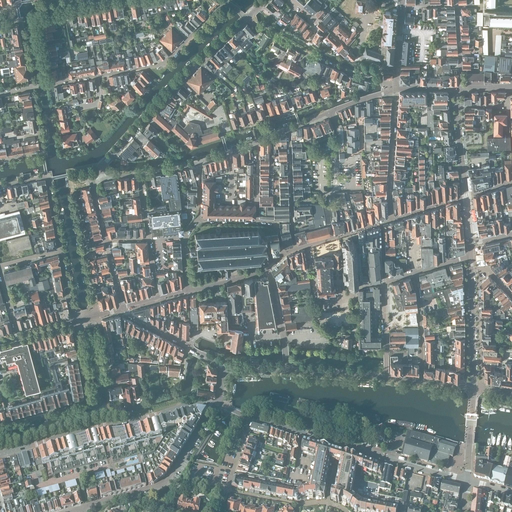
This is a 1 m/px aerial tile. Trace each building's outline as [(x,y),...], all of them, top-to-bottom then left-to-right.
[(157,6),(155,0),(150,0),(152,7),(155,7),(156,13),(158,13),(157,6)] [(219,0),(213,0),(213,1),(212,1),(210,3),(209,4),(211,6),(208,9),(210,11),(220,1),(219,0)] [(280,7),(284,2),(281,0),(272,0),(270,3),(278,9),(277,10),(281,14),(283,12),(281,10),(282,9),(280,7)] [(322,2),(319,0),(316,0),(316,1),(315,0),(309,0),(304,6),(313,14),(319,8),(322,4),(321,4),(322,2)] [(324,8),(329,0),(326,0),(320,9),(321,9),(320,9),(316,15),(320,19),(326,12),(323,9),(324,8)] [(356,0),(356,10),(365,11),(366,0),(356,0)] [(394,45),(395,45),(396,38),(395,38),(396,33),(397,34),(397,24),(396,24),(396,18),(397,18),(398,12),(396,12),(396,10),(397,10),(398,0),(386,0),(386,12),(384,12),(384,20),(379,19),(378,25),(384,25),(383,31),(385,31),(384,35),(382,35),(382,44),(380,44),(380,42),(376,42),(375,45),(374,45),(372,49),(366,47),(364,54),(382,60),(384,61),(383,64),(384,64),(393,64),(394,64),(395,46),(394,46),(394,45)] [(145,14),(144,12),(143,9),(143,8),(139,9),(138,2),(130,3),(132,17),(137,16),(138,20),(141,19),(141,21),(147,20),(146,16),(145,14)] [(279,17),(281,14),(277,10),(269,3),(265,7),(271,13),(272,12),(278,18),(279,17)] [(116,19),(119,19),(119,17),(124,16),(122,5),(112,6),(114,18),(115,18),(116,19)] [(198,12),(195,14),(202,20),(206,16),(201,11),(203,9),(201,5),(195,9),(198,12)] [(113,21),(113,19),(111,7),(101,9),(102,18),(108,17),(110,30),(116,29),(115,21),(113,21)] [(286,25),(291,17),(286,13),(290,8),(289,7),(279,20),(286,25)] [(95,10),(89,11),(92,25),(103,22),(100,9),(98,10),(97,9),(96,9),(95,10)] [(189,18),(190,19),(188,21),(195,28),(202,20),(195,14),(192,11),(189,12),(192,15),(189,18)] [(174,23),(167,12),(163,15),(170,26),(174,23)] [(511,25),(511,13),(477,12),(477,25),(511,25)] [(76,22),(74,13),(68,15),(70,23),(73,22),(74,27),(77,27),(76,22)] [(327,25),(334,17),(330,14),(329,13),(323,21),(327,25)] [(414,24),(415,16),(410,16),(410,13),(406,13),(406,16),(405,16),(405,18),(405,19),(405,20),(405,21),(405,23),(405,24),(406,24),(407,24),(414,24)] [(301,18),(300,18),(296,14),(290,22),(292,24),(290,27),(293,29),(294,28),(301,18)] [(50,25),(54,24),(53,18),(51,18),(50,17),(49,17),(49,18),(43,19),(43,20),(42,21),(43,22),(43,23),(44,26),(50,25)] [(332,29),(338,21),(334,18),(334,17),(327,25),(328,25),(331,29),(332,29)] [(304,21),(301,18),(294,28),(293,29),(294,30),(297,26),(299,28),(304,21)] [(184,25),(190,32),(194,28),(187,21),(184,25)] [(187,35),(190,32),(184,25),(182,24),(180,22),(178,22),(176,24),(177,25),(187,35)] [(303,33),(304,32),(309,25),(305,22),(300,29),(302,31),(299,34),(301,35),(303,33)] [(316,26),(319,29),(322,32),(323,31),(325,29),(318,22),(316,26)] [(6,31),(3,31),(4,37),(10,36),(9,34),(11,34),(11,33),(19,32),(18,24),(10,26),(11,31),(7,32),(6,31)] [(244,40),(239,44),(244,49),(244,50),(252,43),(249,39),(255,33),(247,24),(242,29),(246,32),(244,34),(247,37),(244,40)] [(311,26),(309,24),(309,25),(304,32),(302,35),(308,38),(313,32),(309,29),(310,28),(311,26)] [(333,30),(338,34),(343,28),(339,24),(333,30)] [(171,52),(184,39),(183,39),(171,28),(165,34),(159,40),(171,52)] [(347,31),(343,28),(338,34),(342,38),(347,31)] [(242,29),(233,37),(237,41),(241,37),(244,40),(247,37),(244,34),(246,32),(242,29)] [(312,40),(314,41),(315,41),(315,42),(316,43),(317,43),(318,43),(323,35),(325,33),(323,31),(322,32),(319,29),(318,31),(317,32),(316,34),(313,39),(312,40)] [(349,45),(356,38),(354,37),(359,32),(356,29),(355,29),(351,34),(345,41),(349,45)] [(53,39),(52,31),(44,32),(46,41),(53,39)] [(351,34),(347,31),(342,38),(345,41),(351,34)] [(271,37),(264,33),(261,38),(262,39),(260,43),(266,46),(271,37)] [(327,35),(326,35),(324,37),(325,38),(324,39),(329,43),(334,36),(330,33),(327,35)] [(329,43),(332,46),(338,40),(334,36),(329,43)] [(233,37),(228,41),(234,48),(235,47),(238,51),(240,48),(242,51),(244,49),(239,44),(237,41),(233,37)] [(48,51),(57,50),(56,47),(61,46),(60,43),(62,43),(62,38),(54,39),(55,43),(47,45),(48,48),(47,49),(47,50),(48,50),(48,51)] [(275,39),(271,47),(275,50),(274,51),(278,53),(279,52),(281,53),(278,58),(281,60),(283,56),(284,56),(285,55),(286,52),(283,50),(285,45),(275,39)] [(336,49),(337,50),(342,44),(338,40),(332,46),(335,49),(336,49)] [(404,40),(403,40),(403,43),(403,45),(403,48),(412,49),(413,41),(405,40),(404,40)] [(473,43),(470,43),(470,40),(461,40),(462,40),(462,43),(462,48),(472,48),(473,48),(473,43)] [(225,44),(218,51),(224,58),(227,61),(231,57),(235,62),(239,58),(241,56),(237,52),(235,53),(231,49),(225,44)] [(344,57),(346,55),(350,51),(342,44),(337,50),(344,57)] [(155,52),(157,55),(161,60),(165,57),(168,55),(162,47),(155,52)] [(285,55),(284,56),(287,58),(288,55),(289,56),(291,58),(290,60),(295,62),(296,60),(296,61),(297,60),(300,53),(294,50),(289,47),(286,52),(285,55)] [(144,54),(147,63),(153,61),(153,62),(157,60),(158,61),(161,60),(157,55),(156,56),(153,50),(146,53),(144,48),(141,50),(143,55),(144,54)] [(412,56),(412,49),(403,48),(403,51),(402,51),(402,53),(402,55),(412,56)] [(57,50),(48,52),(48,53),(48,54),(49,55),(50,60),(56,59),(59,58),(70,56),(70,52),(69,51),(68,50),(67,50),(65,51),(65,52),(57,53),(57,50)] [(217,51),(213,55),(220,62),(222,60),(225,64),(223,66),(225,68),(226,67),(227,66),(227,65),(229,63),(227,61),(224,58),(218,52),(217,51)] [(356,57),(350,51),(346,55),(348,57),(347,59),(349,61),(351,59),(352,61),(356,57)] [(78,61),(88,59),(87,52),(76,54),(78,61)] [(121,58),(120,54),(118,54),(119,59),(120,68),(126,67),(125,59),(123,60),(123,58),(121,58)] [(411,64),(412,56),(402,55),(402,58),(402,60),(402,63),(411,64)] [(511,56),(500,56),(485,55),(484,67),(483,70),(491,71),(498,72),(509,72),(511,61),(511,56)] [(212,56),(208,60),(214,67),(216,69),(217,70),(220,73),(223,70),(226,72),(232,66),(229,63),(227,65),(227,66),(226,67),(225,68),(223,66),(222,65),(212,56)] [(316,70),(319,62),(309,57),(305,65),(302,70),(313,76),(316,70)] [(14,66),(25,65),(24,58),(15,60),(13,60),(14,63),(10,64),(10,67),(14,66)] [(50,67),(53,66),(58,66),(57,62),(59,61),(59,58),(56,59),(56,60),(49,61),(50,67)] [(90,63),(90,64),(91,73),(97,72),(96,65),(94,65),(93,58),(89,59),(90,63)] [(86,75),(91,73),(90,64),(90,63),(86,64),(85,60),(83,61),(84,64),(84,67),(86,75)] [(208,60),(203,64),(209,70),(210,70),(213,74),(217,70),(216,69),(214,67),(208,60)] [(297,76),(301,68),(291,62),(291,61),(288,60),(286,64),(285,63),(281,61),(279,64),(277,67),(286,72),(287,71),(297,76)] [(325,64),(319,62),(316,70),(313,76),(315,77),(314,80),(315,81),(315,83),(317,82),(316,80),(317,81),(321,73),(325,64)] [(330,84),(329,79),(330,75),(333,68),(332,68),(332,67),(325,64),(321,73),(325,75),(325,77),(326,78),(325,83),(330,84)] [(393,69),(393,64),(384,64),(384,69),(384,74),(393,73),(393,69)] [(28,81),(25,65),(14,66),(14,68),(16,83),(28,81)] [(436,74),(437,74),(442,74),(442,85),(448,85),(448,80),(449,80),(450,71),(450,69),(449,69),(449,65),(436,65),(436,70),(436,74)] [(51,70),(53,81),(63,79),(68,78),(67,75),(67,73),(65,73),(65,76),(62,76),(61,72),(60,72),(59,69),(58,69),(58,66),(53,66),(53,70),(51,70)] [(199,94),(214,79),(210,75),(205,70),(201,66),(186,81),(199,94)] [(2,77),(10,76),(9,68),(1,69),(2,77)] [(333,68),(330,75),(329,79),(335,81),(339,70),(333,68)] [(485,83),(491,83),(491,71),(483,70),(482,70),(483,72),(480,72),(480,73),(467,73),(467,84),(485,83)] [(151,79),(143,71),(137,72),(139,74),(141,76),(147,82),(151,79)] [(339,85),(341,85),(342,85),(342,90),(344,91),(345,85),(346,82),(348,75),(345,74),(345,73),(340,71),(335,82),(335,83),(339,85)] [(511,73),(509,72),(498,72),(498,75),(501,75),(500,82),(510,82),(511,75),(511,73)] [(123,74),(125,83),(130,82),(130,79),(132,78),(131,74),(130,73),(123,74)] [(125,83),(123,74),(117,75),(119,84),(121,83),(125,90),(128,90),(125,83)] [(114,85),(119,84),(117,75),(110,77),(110,80),(111,85),(114,85)] [(346,82),(345,85),(346,85),(346,86),(350,87),(349,89),(353,90),(354,87),(353,86),(353,85),(351,84),(351,83),(352,78),(348,75),(346,82)] [(400,75),(400,84),(410,84),(410,75),(401,75),(400,75)] [(143,86),(147,82),(141,76),(139,78),(137,80),(143,86)] [(145,90),(136,80),(135,78),(134,79),(130,82),(132,85),(140,94),(145,90)] [(358,86),(358,89),(364,91),(365,89),(367,89),(369,81),(364,80),(364,81),(360,80),(358,86)] [(79,83),(78,83),(79,91),(84,90),(84,97),(87,97),(87,94),(87,91),(87,90),(86,90),(84,82),(82,82),(81,82),(80,82),(79,83)] [(70,84),(70,87),(71,93),(76,92),(78,99),(80,98),(79,91),(78,83),(76,83),(73,84),(72,83),(71,84),(70,84)] [(330,94),(328,89),(330,89),(330,84),(325,83),(326,86),(323,87),(324,89),(320,90),(322,97),(330,94)] [(179,96),(180,95),(184,99),(190,92),(182,85),(174,94),(177,95),(179,96)] [(63,99),(63,98),(66,97),(65,91),(62,92),(61,86),(54,87),(56,100),(63,99)] [(309,92),(308,90),(305,91),(306,94),(303,96),(305,103),(306,102),(307,103),(308,102),(311,101),(310,100),(311,99),(309,92)] [(315,90),(309,92),(311,99),(312,101),(313,101),(314,100),(315,100),(318,99),(315,90)] [(134,97),(129,91),(122,99),(127,104),(134,97)] [(19,100),(31,98),(30,92),(18,94),(19,100)] [(298,95),(291,98),(293,103),(296,102),(297,106),(298,105),(299,106),(300,105),(301,104),(303,103),(300,95),(301,94),(300,92),(297,93),(298,95)] [(427,107),(427,103),(427,97),(427,92),(426,92),(421,92),(399,93),(398,101),(398,105),(408,106),(427,107)] [(427,103),(427,107),(426,110),(433,110),(440,109),(444,109),(449,109),(449,108),(449,104),(448,104),(448,103),(448,98),(448,97),(447,95),(448,95),(447,92),(429,92),(427,92),(427,97),(427,103)] [(504,98),(505,92),(491,92),(491,96),(491,101),(497,101),(497,98),(504,98)] [(184,100),(179,96),(177,95),(174,94),(166,103),(173,107),(177,102),(179,100),(182,102),(184,100)] [(258,102),(263,100),(264,100),(262,95),(254,98),(256,103),(258,102)] [(287,95),(277,98),(279,102),(280,102),(283,111),(286,110),(288,110),(288,109),(289,108),(288,106),(291,105),(287,95)] [(108,104),(110,106),(114,111),(120,106),(120,105),(123,102),(117,97),(108,103),(109,104),(108,104)] [(275,99),(271,101),(274,108),(274,107),(276,113),(279,112),(280,112),(281,112),(281,111),(282,111),(279,103),(277,104),(275,99)] [(210,109),(211,110),(217,104),(213,100),(207,106),(208,107),(210,109)] [(260,108),(256,110),(259,119),(266,117),(263,108),(266,107),(264,102),(263,100),(258,102),(259,104),(258,104),(260,108)] [(347,158),(347,156),(352,156),(353,156),(353,154),(358,154),(358,152),(361,152),(361,153),(361,150),(372,150),(388,150),(388,143),(380,143),(380,138),(380,133),(380,127),(380,121),(380,114),(379,114),(378,114),(375,115),(372,115),(372,100),(366,102),(366,107),(360,107),(360,103),(354,105),(355,116),(354,116),(356,122),(347,124),(345,124),(341,125),(343,133),(343,147),(339,147),(339,159),(344,159),(344,157),(347,157),(347,158)] [(269,115),(272,114),(273,114),(274,114),(274,113),(275,113),(274,108),(271,101),(265,103),(269,115)] [(181,120),(188,107),(202,114),(201,116),(210,121),(212,118),(206,114),(207,112),(187,102),(177,118),(181,120)] [(175,108),(173,107),(166,103),(165,103),(162,107),(159,111),(167,116),(170,112),(171,110),(173,111),(175,109),(175,108)] [(64,106),(64,107),(57,108),(58,114),(68,112),(70,112),(70,109),(68,109),(67,105),(64,106)] [(23,120),(34,118),(32,106),(24,107),(22,108),(23,113),(22,113),(23,120)] [(242,115),(238,116),(239,119),(241,125),(247,123),(245,115),(247,114),(247,113),(246,111),(244,106),(243,106),(244,108),(244,109),(243,110),(244,112),(242,113),(242,115)] [(247,113),(247,114),(250,122),(251,123),(256,121),(255,120),(256,120),(253,111),(255,111),(254,107),(249,109),(250,112),(247,113)] [(442,113),(442,120),(448,119),(450,119),(449,110),(444,111),(444,109),(440,109),(433,110),(433,114),(442,113)] [(343,119),(345,124),(347,124),(345,118),(342,110),(338,111),(341,119),(343,119)] [(237,119),(239,119),(238,116),(237,111),(231,113),(232,117),(229,118),(233,128),(239,126),(237,119)] [(210,128),(201,131),(199,124),(189,122),(184,128),(179,123),(179,119),(177,119),(176,120),(175,120),(174,121),(171,119),(158,112),(152,118),(168,133),(171,129),(185,142),(191,147),(198,145),(220,137),(217,128),(211,130),(210,128)] [(507,114),(495,114),(494,135),(495,135),(495,136),(487,136),(488,149),(511,148),(510,136),(501,136),(501,135),(502,135),(502,123),(506,123),(507,114)] [(407,122),(407,127),(410,127),(410,122),(410,117),(409,117),(397,116),(397,121),(407,122)] [(34,119),(32,120),(27,121),(28,125),(22,126),(22,128),(23,129),(36,127),(34,119)] [(323,121),(320,123),(324,134),(328,132),(330,132),(330,131),(333,130),(333,128),(329,119),(325,120),(324,120),(323,120),(323,121)] [(442,120),(433,120),(433,124),(434,124),(440,123),(440,127),(434,127),(434,130),(440,129),(449,129),(448,119),(442,120)] [(69,130),(68,125),(67,120),(60,121),(60,126),(61,131),(69,130)] [(324,134),(320,123),(316,124),(315,123),(314,124),(314,125),(310,127),(314,136),(315,138),(319,136),(320,136),(320,135),(324,134)] [(143,133),(151,140),(155,137),(153,135),(157,131),(149,124),(145,128),(146,129),(143,133)] [(396,136),(397,136),(411,137),(413,136),(414,136),(414,134),(413,134),(412,135),(409,136),(408,136),(409,132),(409,131),(417,131),(417,127),(410,127),(407,127),(397,126),(397,128),(396,136)] [(96,136),(90,128),(87,130),(89,132),(83,137),(87,143),(91,140),(91,141),(93,139),(96,136)] [(465,133),(465,144),(479,144),(479,132),(465,133)] [(138,137),(137,136),(136,136),(135,136),(135,137),(135,138),(135,139),(136,139),(143,146),(150,152),(153,155),(156,158),(159,157),(163,152),(161,150),(160,150),(156,146),(153,143),(141,133),(138,137)] [(63,147),(64,147),(68,147),(68,146),(71,145),(71,146),(78,145),(76,134),(62,136),(63,142),(62,143),(63,147)] [(451,134),(444,135),(442,135),(443,139),(441,139),(441,140),(439,140),(439,141),(437,141),(437,142),(437,146),(446,145),(446,143),(452,142),(451,134)] [(418,136),(414,136),(413,136),(411,137),(397,136),(396,145),(395,155),(404,156),(408,157),(408,156),(411,157),(412,152),(413,152),(414,148),(412,147),(409,146),(413,146),(418,146),(418,136)] [(133,139),(130,143),(140,152),(141,154),(141,155),(143,154),(142,150),(141,149),(138,147),(140,145),(133,139)] [(265,143),(265,153),(265,157),(269,157),(269,151),(271,151),(271,148),(271,155),(274,155),(274,149),(274,143),(271,143),(271,141),(265,143)] [(177,149),(170,142),(168,145),(175,152),(177,149)] [(125,160),(128,157),(131,159),(137,153),(139,155),(141,154),(140,152),(130,143),(119,154),(125,160)] [(297,143),(292,143),(292,158),(306,157),(305,151),(301,152),(301,146),(302,146),(301,144),(299,144),(299,143),(297,143)] [(446,154),(446,159),(456,158),(455,152),(454,146),(444,147),(444,154),(446,154)] [(388,155),(388,150),(372,150),(373,153),(368,153),(367,154),(367,159),(362,159),(362,164),(367,164),(371,164),(370,160),(370,155),(388,155)] [(241,166),(240,164),(240,152),(232,154),(233,167),(241,166)] [(427,157),(418,157),(419,184),(419,189),(420,206),(426,204),(425,172),(428,172),(427,162),(427,157)] [(446,170),(445,166),(445,164),(442,164),(438,164),(438,168),(439,180),(446,179),(446,177),(446,170)] [(493,184),(491,173),(493,173),(492,170),(495,170),(495,166),(490,167),(490,164),(482,165),(482,167),(468,169),(469,176),(472,175),(474,190),(493,184)] [(196,186),(195,181),(194,176),(197,175),(197,177),(199,176),(199,174),(197,175),(195,167),(189,168),(191,177),(194,186),(196,186)] [(287,176),(287,168),(277,169),(277,171),(280,171),(280,176),(287,176)] [(407,178),(407,171),(404,171),(404,170),(394,169),(393,178),(400,179),(403,179),(403,178),(407,178)] [(177,172),(177,173),(178,181),(180,180),(179,178),(182,177),(183,183),(186,182),(183,170),(177,171),(177,172)] [(165,174),(165,173),(150,176),(151,181),(150,182),(151,184),(152,185),(152,187),(160,186),(162,200),(168,199),(169,209),(181,207),(181,205),(180,201),(179,192),(179,190),(178,181),(177,173),(177,172),(172,173),(165,174)] [(386,182),(386,176),(372,177),(370,177),(371,185),(374,184),(374,183),(386,182)] [(251,218),(255,219),(255,206),(245,206),(245,199),(238,199),(237,206),(215,206),(215,192),(221,192),(222,185),(215,185),(215,181),(214,181),(214,178),(205,180),(205,181),(204,181),(203,181),(203,184),(203,186),(202,186),(202,187),(203,187),(203,189),(203,192),(203,195),(202,195),(202,196),(203,196),(203,198),(202,198),(202,201),(203,201),(203,202),(201,202),(201,205),(201,208),(201,210),(201,213),(201,216),(202,216),(207,216),(207,218),(217,218),(220,218),(221,218),(223,218),(226,218),(228,218),(231,218),(234,218),(235,218),(237,218),(240,218),(242,218),(245,218),(247,218),(249,218),(251,218)] [(407,178),(403,178),(403,179),(403,180),(400,180),(400,181),(393,180),(393,187),(402,187),(402,184),(404,184),(404,183),(405,184),(405,181),(407,181),(407,178)] [(118,188),(118,186),(117,179),(114,180),(104,182),(106,189),(112,188),(113,191),(112,191),(112,194),(110,194),(110,195),(113,194),(119,193),(118,188)] [(439,185),(440,185),(440,187),(441,200),(447,199),(448,198),(447,185),(447,184),(446,179),(439,180),(439,185)] [(32,183),(28,183),(29,188),(32,187),(37,186),(38,190),(36,190),(36,192),(45,190),(46,190),(47,190),(45,180),(36,181),(36,182),(32,183)] [(28,183),(21,185),(22,194),(23,194),(24,194),(24,195),(27,195),(27,193),(30,193),(28,183)] [(17,185),(13,186),(15,195),(22,194),(21,185),(17,185)] [(7,191),(6,192),(8,200),(8,199),(12,198),(12,202),(16,201),(15,197),(14,198),(12,186),(8,187),(8,188),(7,188),(8,192),(7,192),(7,191)] [(293,189),(293,190),(294,199),(304,199),(304,198),(305,198),(305,192),(310,192),(309,187),(304,188),(302,188),(293,189)] [(499,189),(500,202),(501,207),(507,206),(507,202),(505,187),(499,189)] [(398,214),(403,212),(403,211),(407,210),(406,194),(402,194),(402,193),(402,188),(396,188),(396,189),(396,193),(397,193),(397,194),(396,194),(397,206),(398,214)] [(403,193),(402,193),(402,194),(406,194),(407,210),(414,208),(412,188),(403,188),(403,193)] [(491,191),(494,208),(495,211),(499,210),(501,210),(501,209),(501,207),(500,202),(499,189),(491,191)] [(32,193),(30,193),(30,197),(31,199),(32,198),(34,198),(33,194),(37,193),(37,195),(40,194),(40,197),(47,195),(46,190),(45,190),(36,192),(32,193)] [(183,190),(179,190),(179,192),(187,193),(187,196),(190,196),(190,202),(196,202),(196,196),(196,191),(183,190)] [(388,215),(387,215),(386,200),(386,193),(385,190),(371,190),(372,194),(375,221),(386,217),(386,218),(388,215)] [(491,209),(494,208),(491,191),(485,193),(489,215),(487,215),(488,218),(489,217),(489,218),(492,218),(491,217),(491,215),(495,214),(495,212),(492,212),(491,209)] [(355,228),(351,211),(351,208),(350,201),(346,202),(344,194),(347,194),(346,192),(337,193),(341,209),(342,215),(345,230),(351,229),(355,228)] [(119,193),(113,194),(110,195),(109,195),(107,195),(106,195),(98,197),(98,198),(98,199),(98,200),(99,200),(99,202),(108,201),(112,200),(119,199),(119,193)] [(350,194),(354,202),(361,201),(363,201),(362,193),(350,194)] [(485,215),(487,215),(489,215),(485,193),(479,195),(481,206),(484,220),(486,220),(485,215)] [(368,223),(375,221),(372,194),(364,195),(365,205),(366,212),(367,218),(368,223)] [(34,198),(32,198),(33,202),(39,201),(40,204),(48,201),(47,195),(38,198),(37,198),(34,198)] [(259,196),(259,206),(273,206),(273,196),(269,195),(269,196),(259,196)] [(481,206),(479,195),(473,196),(475,208),(481,206)] [(112,200),(108,201),(99,202),(101,209),(110,207),(112,207),(111,203),(113,203),(112,200)] [(367,223),(364,209),(362,204),(361,201),(354,202),(355,203),(356,210),(360,226),(367,223)] [(446,219),(446,223),(452,223),(461,222),(461,216),(460,216),(459,202),(451,204),(445,206),(446,219)] [(275,219),(274,215),(289,214),(288,204),(276,205),(274,205),(274,206),(273,206),(259,206),(259,218),(275,219)] [(330,235),(332,234),(333,231),(331,226),(327,225),(326,220),(322,204),(312,205),(312,209),(313,214),(313,216),(315,229),(314,227),(304,230),(305,231),(304,231),(307,241),(330,235)] [(483,220),(484,220),(481,206),(475,208),(476,214),(477,220),(483,220)] [(111,213),(114,212),(115,212),(115,211),(116,211),(116,209),(114,209),(114,207),(110,207),(101,209),(103,217),(111,216),(111,213)] [(180,209),(149,212),(150,228),(151,228),(152,237),(163,235),(163,236),(183,233),(183,231),(182,223),(181,219),(187,218),(186,213),(181,213),(180,209)] [(85,217),(96,215),(95,210),(87,212),(87,215),(85,215),(85,216),(82,217),(82,218),(85,217)] [(356,210),(351,211),(355,228),(360,226),(356,210)] [(502,212),(501,210),(499,210),(500,218),(496,218),(496,221),(498,233),(504,231),(502,216),(502,212)] [(19,211),(18,211),(5,214),(4,212),(0,213),(0,240),(25,233),(19,211)] [(420,247),(421,267),(433,264),(433,253),(432,253),(432,247),(431,234),(430,234),(430,233),(430,220),(429,211),(418,214),(420,243),(420,247)] [(31,220),(32,223),(38,222),(38,220),(42,219),(42,220),(51,217),(50,213),(41,215),(40,216),(40,217),(37,218),(31,220)] [(142,220),(141,213),(122,215),(123,222),(127,221),(127,222),(142,220)] [(289,219),(289,214),(274,215),(275,219),(279,219),(279,225),(281,234),(281,236),(283,247),(284,247),(293,245),(290,234),(290,232),(289,229),(288,227),(288,222),(289,219)] [(416,243),(420,243),(418,214),(410,217),(411,230),(411,238),(416,238),(416,243)] [(339,232),(345,230),(342,215),(336,216),(337,221),(339,232)] [(400,252),(406,252),(406,247),(406,241),(404,241),(403,235),(403,219),(393,222),(394,245),(394,247),(395,247),(400,247),(400,252)] [(487,229),(487,227),(490,226),(489,223),(489,219),(486,220),(484,220),(483,220),(477,220),(478,230),(487,229)] [(329,220),(326,220),(327,225),(331,226),(333,231),(333,234),(339,232),(337,221),(330,222),(329,220)] [(490,222),(492,234),(493,234),(494,234),(497,233),(498,233),(496,221),(493,221),(493,220),(489,221),(490,222)] [(109,238),(114,237),(117,237),(117,231),(116,231),(115,230),(114,224),(112,225),(112,224),(110,224),(110,225),(109,225),(108,222),(105,223),(105,226),(109,238)] [(453,225),(453,227),(452,227),(452,230),(450,230),(449,231),(448,231),(446,232),(446,235),(452,234),(453,238),(447,238),(447,243),(453,242),(464,241),(463,237),(462,226),(461,222),(452,223),(446,223),(446,225),(453,225)] [(305,231),(304,230),(314,227),(314,224),(299,229),(299,232),(295,233),(297,244),(307,241),(304,231),(305,231)] [(491,234),(490,226),(487,227),(487,229),(478,230),(479,235),(481,237),(491,234)] [(118,231),(117,231),(117,237),(126,237),(125,227),(122,227),(121,227),(118,227),(118,231)] [(368,273),(367,273),(368,281),(370,281),(370,282),(380,281),(380,278),(379,279),(379,277),(381,277),(380,248),(379,247),(378,247),(380,247),(380,227),(367,231),(367,238),(365,238),(365,231),(358,233),(359,244),(359,251),(366,251),(366,245),(367,245),(367,247),(369,247),(369,249),(367,250),(368,253),(367,253),(368,259),(367,259),(367,260),(368,260),(369,267),(368,267),(368,273)] [(202,269),(202,266),(217,265),(218,275),(230,273),(230,264),(260,262),(262,259),(267,259),(267,254),(268,253),(267,252),(266,252),(266,251),(265,241),(265,240),(257,231),(221,234),(221,229),(216,229),(216,234),(195,235),(196,249),(190,249),(190,254),(197,253),(197,267),(197,268),(197,269),(198,271),(201,271),(202,269)] [(265,240),(265,241),(266,251),(270,250),(269,242),(279,241),(277,235),(265,237),(258,229),(257,231),(265,240)] [(54,230),(45,232),(46,236),(47,240),(55,238),(54,230)] [(28,234),(7,240),(10,255),(18,253),(18,251),(32,247),(31,246),(30,243),(30,242),(29,236),(28,234)] [(42,241),(43,246),(56,244),(56,241),(55,238),(47,240),(45,240),(42,241)] [(343,243),(343,245),(342,245),(342,256),(343,271),(342,271),(343,279),(344,283),(348,283),(348,285),(349,287),(352,288),(354,288),(356,287),(357,284),(357,282),(361,282),(361,283),(368,282),(368,281),(367,273),(366,274),(366,275),(362,275),(361,272),(361,267),(360,267),(360,263),(361,263),(360,252),(359,253),(359,251),(359,244),(358,244),(354,244),(354,243),(353,242),(352,242),(352,241),(353,241),(353,240),(352,240),(352,238),(348,238),(348,240),(347,240),(346,240),(345,243),(343,243),(343,242),(343,243)] [(505,240),(481,246),(484,256),(485,259),(501,256),(507,256),(505,250),(502,251),(502,250),(507,248),(507,246),(505,240)] [(170,246),(170,247),(169,247),(169,248),(169,249),(167,249),(167,252),(181,251),(180,246),(180,241),(167,242),(167,244),(172,244),(172,245),(171,245),(171,246),(170,246)] [(270,250),(280,249),(279,241),(269,242),(270,250)] [(148,262),(148,257),(147,242),(135,243),(137,254),(137,257),(137,262),(148,262)] [(122,259),(124,257),(122,249),(122,243),(118,243),(119,248),(112,248),(112,249),(115,259),(122,259)] [(124,257),(129,257),(136,257),(136,263),(137,262),(137,257),(137,254),(135,243),(122,243),(122,249),(124,257)] [(95,252),(96,257),(98,257),(98,254),(102,253),(102,250),(104,250),(103,245),(95,247),(96,251),(95,251),(95,252)] [(395,255),(395,247),(394,247),(390,247),(385,248),(386,256),(395,255)] [(447,252),(447,254),(448,259),(464,253),(464,247),(459,249),(458,248),(456,248),(451,248),(451,250),(453,250),(454,252),(450,254),(450,251),(447,252)] [(299,251),(301,268),(307,268),(304,250),(299,251)] [(296,271),(302,271),(301,268),(299,251),(293,253),(295,267),(296,271)] [(333,252),(334,266),(342,265),(341,251),(333,252)] [(39,261),(30,263),(30,264),(33,272),(41,269),(40,265),(47,263),(50,262),(51,268),(52,268),(60,266),(58,255),(39,261)] [(109,266),(108,266),(109,265),(106,255),(96,258),(97,264),(99,263),(100,268),(109,266)] [(286,256),(280,262),(284,267),(283,267),(288,279),(292,278),(292,284),(296,283),(296,281),(296,277),(293,277),(291,272),(290,272),(289,272),(288,272),(288,271),(290,270),(288,263),(286,256)] [(490,265),(497,263),(503,260),(506,259),(507,258),(507,256),(501,256),(485,259),(485,260),(489,265),(490,265)] [(126,268),(127,273),(130,272),(130,274),(137,273),(136,263),(136,257),(129,257),(129,263),(126,263),(126,268)] [(316,284),(317,294),(335,293),(341,292),(341,286),(334,286),(334,283),(333,283),(332,266),(332,257),(315,258),(315,268),(316,268),(317,284),(316,284)] [(98,272),(98,271),(98,269),(96,258),(89,259),(92,273),(98,272)] [(496,272),(506,265),(507,265),(507,264),(508,263),(508,262),(507,261),(506,261),(507,260),(506,259),(503,260),(497,263),(490,265),(490,266),(496,272)] [(386,272),(387,272),(387,273),(389,275),(390,275),(391,276),(394,275),(402,273),(400,266),(399,266),(399,265),(396,265),(394,264),(394,261),(392,261),(392,260),(385,260),(386,272)] [(283,267),(284,267),(280,262),(271,269),(275,277),(277,282),(278,286),(292,284),(292,278),(288,279),(283,267)] [(449,266),(451,274),(453,274),(452,269),(461,267),(461,263),(449,266)] [(4,272),(7,283),(28,277),(30,284),(28,285),(30,291),(37,289),(38,289),(39,290),(40,290),(50,287),(49,282),(47,278),(47,275),(34,278),(34,276),(33,274),(33,272),(30,264),(26,265),(26,266),(4,272)] [(511,269),(511,265),(508,268),(506,265),(496,272),(500,277),(507,273),(511,270),(511,269)] [(60,266),(52,268),(54,276),(61,274),(60,266)] [(149,266),(142,266),(143,278),(142,278),(142,281),(143,287),(148,286),(153,286),(154,286),(153,277),(151,272),(150,272),(149,266)] [(427,280),(428,280),(429,281),(431,287),(445,283),(443,277),(447,275),(446,273),(444,267),(425,273),(427,280)] [(505,282),(509,285),(511,283),(511,271),(511,270),(507,273),(500,277),(505,282)] [(168,276),(168,273),(167,271),(163,272),(156,273),(156,276),(163,276),(167,291),(170,290),(168,276)] [(170,290),(177,288),(177,275),(177,271),(168,273),(168,276),(170,290)] [(447,275),(443,277),(445,283),(453,280),(462,278),(462,271),(453,274),(451,274),(449,275),(447,275)] [(420,284),(429,281),(428,280),(427,280),(425,273),(419,274),(420,280),(421,283),(420,284)] [(94,282),(105,280),(104,274),(93,276),(94,282)] [(157,282),(158,288),(159,293),(167,291),(163,276),(156,276),(157,282)] [(489,293),(491,295),(493,294),(500,288),(496,284),(488,276),(481,283),(481,288),(484,289),(486,289),(489,293)] [(259,278),(252,279),(254,294),(254,295),(254,298),(254,300),(254,301),(255,310),(257,328),(275,327),(277,326),(276,323),(268,282),(268,277),(263,277),(260,278),(259,278)] [(410,311),(412,311),(412,310),(417,310),(417,309),(416,309),(416,303),(416,298),(415,298),(414,292),(415,291),(414,291),(410,277),(409,277),(409,278),(403,280),(403,279),(398,281),(399,281),(392,283),(394,291),(391,292),(393,292),(398,309),(397,309),(398,310),(405,309),(408,308),(408,311),(410,311)] [(449,287),(450,287),(462,284),(462,278),(453,280),(453,283),(449,285),(449,287)] [(128,293),(127,290),(127,289),(127,279),(126,279),(120,280),(122,288),(125,302),(130,301),(128,293)] [(135,286),(135,285),(135,279),(131,279),(132,288),(134,300),(139,298),(137,289),(135,290),(134,286),(135,286)] [(252,279),(244,281),(246,302),(252,302),(254,301),(254,300),(254,298),(254,295),(254,294),(252,279)] [(107,283),(108,286),(110,286),(111,289),(109,290),(109,293),(110,292),(113,305),(119,304),(113,281),(107,283)] [(252,302),(246,302),(244,281),(227,285),(229,313),(231,312),(232,323),(243,323),(243,319),(241,319),(241,314),(243,314),(242,312),(243,311),(251,311),(253,311),(252,302)] [(420,284),(421,289),(431,287),(429,281),(420,284)] [(296,283),(292,284),(278,286),(278,291),(286,290),(286,291),(292,290),(308,288),(310,288),(309,282),(301,283),(298,283),(296,283)] [(100,283),(95,284),(98,297),(97,297),(100,309),(107,307),(104,296),(102,291),(102,288),(100,283)] [(54,289),(50,290),(51,292),(64,289),(63,284),(54,287),(54,289)] [(455,304),(463,301),(462,284),(450,287),(449,287),(442,289),(447,306),(455,304)] [(381,347),(381,344),(382,344),(382,341),(381,341),(381,338),(371,338),(370,308),(380,308),(380,303),(380,299),(380,295),(380,291),(380,287),(378,287),(378,286),(375,287),(373,287),(373,292),(363,292),(363,290),(358,290),(358,312),(361,311),(362,334),(358,334),(358,347),(362,347),(366,347),(374,347),(377,347),(381,347)] [(430,287),(421,289),(422,295),(432,292),(430,287)] [(491,299),(491,295),(489,293),(486,289),(484,289),(481,288),(481,298),(481,299),(491,299)] [(503,291),(500,288),(493,294),(496,297),(503,291)] [(32,292),(30,292),(32,298),(34,303),(36,310),(39,324),(40,323),(46,322),(40,302),(37,290),(32,292)] [(292,295),(292,290),(286,291),(279,292),(280,297),(286,296),(286,298),(291,298),(291,295),(292,295)] [(432,292),(423,295),(424,301),(434,298),(433,295),(436,294),(437,294),(436,291),(432,292)] [(109,295),(109,292),(106,293),(106,295),(104,296),(107,307),(112,305),(110,295),(109,295)] [(507,295),(504,292),(497,297),(501,301),(507,295)] [(191,321),(198,322),(197,319),(197,312),(196,313),(196,310),(196,306),(196,304),(196,300),(195,294),(189,296),(190,306),(191,306),(191,310),(190,310),(191,321)] [(502,303),(504,305),(510,299),(507,295),(501,301),(497,303),(498,306),(502,303)] [(481,307),(495,308),(497,308),(497,304),(493,303),(493,299),(491,299),(481,299),(481,307)] [(501,313),(501,318),(505,319),(504,313),(506,311),(505,310),(508,308),(511,312),(511,300),(510,299),(504,305),(502,307),(501,308),(501,309),(501,310),(503,313),(501,313)] [(45,300),(40,302),(46,322),(51,321),(46,304),(45,300)] [(60,303),(55,304),(57,311),(58,311),(60,316),(60,318),(69,316),(69,315),(68,307),(66,300),(60,302),(60,303)] [(166,302),(160,303),(161,315),(167,315),(167,318),(166,325),(169,326),(170,316),(169,316),(168,316),(168,315),(166,302)] [(206,302),(199,303),(200,320),(213,319),(212,303),(206,303),(206,302)] [(226,302),(212,303),(213,319),(216,319),(217,331),(227,330),(228,328),(228,327),(227,311),(226,302)] [(282,309),(283,315),(295,314),(294,309),(293,309),(290,309),(290,308),(290,305),(289,302),(281,303),(282,309)] [(448,314),(449,313),(451,318),(454,317),(459,316),(458,315),(464,313),(463,302),(446,307),(448,314)] [(48,304),(46,304),(51,321),(51,320),(55,319),(53,310),(52,310),(50,311),(49,306),(48,304)] [(283,315),(285,323),(285,325),(286,331),(297,329),(296,324),(295,322),(313,320),(312,305),(299,307),(299,313),(295,314),(283,315)] [(16,309),(14,309),(16,316),(18,315),(21,315),(27,313),(26,310),(25,306),(24,306),(16,309)] [(32,307),(30,307),(32,314),(32,316),(35,325),(39,324),(36,310),(33,311),(32,307)] [(497,318),(501,318),(501,313),(500,309),(497,308),(495,308),(481,307),(481,312),(490,312),(493,312),(497,313),(497,318)] [(143,308),(132,311),(132,313),(144,319),(144,315),(143,308)] [(28,309),(26,310),(27,313),(28,319),(30,326),(32,325),(35,325),(32,316),(30,317),(28,309)] [(6,317),(3,318),(4,322),(6,332),(12,331),(8,315),(5,315),(6,317)] [(18,315),(16,316),(19,329),(24,327),(23,320),(21,316),(21,315),(18,315)] [(24,315),(21,316),(23,320),(24,327),(30,326),(28,319),(25,320),(24,315)] [(454,317),(455,324),(464,324),(464,318),(464,315),(459,316),(454,317)] [(122,330),(120,318),(121,318),(120,317),(119,316),(114,317),(117,333),(118,339),(120,339),(121,344),(124,344),(123,338),(123,336),(122,330)] [(128,336),(129,333),(132,322),(132,323),(127,320),(122,317),(123,326),(125,327),(125,329),(127,330),(125,335),(128,336)] [(108,318),(101,320),(102,324),(103,324),(104,331),(105,331),(106,340),(108,352),(114,350),(112,342),(112,339),(108,318)] [(484,323),(482,323),(482,327),(484,327),(484,332),(493,332),(494,328),(500,329),(501,324),(495,324),(496,320),(494,320),(484,319),(484,323)] [(129,333),(135,335),(134,336),(139,337),(139,339),(145,340),(145,339),(148,331),(132,322),(129,333)] [(226,345),(226,348),(231,349),(231,348),(240,349),(240,344),(241,340),(243,330),(242,330),(243,328),(231,326),(231,328),(229,328),(228,328),(227,330),(228,332),(229,332),(232,333),(230,345),(226,344),(226,345)] [(418,328),(404,328),(404,332),(405,342),(400,342),(401,348),(407,348),(414,348),(418,348),(418,328)] [(72,329),(64,331),(67,341),(68,350),(75,348),(72,329)] [(149,346),(153,333),(148,331),(145,339),(146,339),(145,342),(148,343),(147,345),(149,346)] [(400,342),(405,342),(404,332),(402,332),(389,332),(389,348),(401,348),(400,342)] [(153,333),(149,346),(148,347),(148,350),(149,352),(150,350),(152,344),(155,345),(158,336),(153,333)] [(51,334),(46,335),(50,350),(55,349),(54,345),(51,334)] [(344,348),(346,347),(346,346),(351,346),(351,340),(357,340),(357,335),(341,334),(341,338),(341,345),(342,347),(343,348),(344,348)] [(495,341),(491,341),(491,340),(491,334),(482,334),(482,340),(486,340),(486,343),(495,343),(495,341)] [(46,335),(42,337),(46,352),(50,350),(46,335)] [(41,337),(36,338),(40,354),(42,353),(41,349),(44,348),(41,339),(41,337)] [(31,341),(30,341),(31,348),(32,348),(35,347),(36,352),(38,359),(41,358),(40,354),(36,338),(32,339),(31,340),(31,341)] [(158,363),(162,363),(168,341),(165,339),(162,350),(160,356),(158,363)] [(0,357),(0,359),(5,358),(8,367),(18,364),(25,393),(32,391),(32,394),(38,393),(38,390),(40,389),(27,341),(22,342),(0,347),(0,357)] [(173,344),(168,341),(162,363),(165,363),(167,357),(168,353),(170,353),(171,353),(173,344)] [(496,350),(495,351),(497,351),(499,351),(500,348),(507,349),(507,345),(501,345),(501,347),(496,347),(496,343),(495,343),(486,343),(483,343),(483,349),(496,350)] [(175,359),(176,356),(179,346),(178,346),(173,344),(171,353),(174,355),(172,360),(175,361),(175,359)] [(179,346),(176,356),(175,359),(181,361),(184,349),(179,346)] [(62,356),(59,356),(60,358),(68,356),(76,353),(75,348),(68,350),(66,351),(64,351),(61,352),(62,356)] [(116,350),(114,350),(108,352),(109,362),(118,361),(116,350)] [(483,350),(484,360),(502,361),(502,355),(497,355),(497,351),(495,351),(483,350)] [(56,385),(40,389),(41,392),(57,388),(62,387),(61,381),(58,382),(54,365),(65,362),(65,363),(66,363),(68,363),(74,399),(84,397),(76,355),(64,358),(64,359),(50,363),(56,385)] [(501,384),(511,386),(511,361),(506,361),(506,366),(502,366),(501,371),(497,371),(494,371),(490,371),(490,382),(501,384)] [(428,370),(424,370),(423,377),(433,378),(434,363),(429,362),(428,370)] [(115,374),(125,372),(125,370),(120,371),(119,365),(118,363),(113,364),(113,366),(111,366),(112,373),(112,374),(112,373),(115,373),(115,374)] [(129,372),(137,371),(138,371),(137,363),(128,363),(129,372)] [(419,365),(402,364),(402,374),(418,376),(419,365)] [(206,375),(216,377),(216,376),(216,369),(216,368),(214,367),(213,367),(208,365),(206,375)] [(180,367),(168,366),(168,371),(168,376),(179,377),(179,372),(180,367)] [(459,381),(459,371),(453,370),(450,369),(446,369),(445,379),(459,381)] [(127,372),(125,372),(115,374),(116,378),(116,380),(128,379),(127,372)] [(216,381),(216,377),(206,375),(206,380),(211,380),(210,383),(210,389),(215,389),(216,383),(215,383),(215,381),(216,381)] [(133,397),(139,396),(137,386),(140,386),(139,380),(132,381),(133,384),(131,385),(131,386),(133,397),(133,398),(133,397)] [(123,392),(123,391),(122,386),(114,388),(107,389),(109,398),(112,397),(112,398),(113,397),(114,400),(118,399),(117,394),(117,393),(122,392),(123,392)] [(133,397),(131,386),(125,387),(126,390),(123,391),(123,392),(122,392),(123,397),(127,397),(127,399),(133,398),(133,397)] [(67,388),(42,395),(42,398),(45,407),(71,400),(73,400),(71,392),(69,392),(68,391),(67,388)] [(215,392),(197,388),(196,394),(213,398),(215,392)] [(289,397),(270,393),(269,399),(288,403),(289,397)] [(8,411),(5,412),(6,418),(8,418),(7,417),(10,417),(11,417),(45,407),(42,398),(7,408),(8,411)] [(316,402),(299,399),(298,405),(315,409),(316,402)] [(348,410),(326,405),(325,411),(347,415),(348,410)] [(192,410),(157,421),(160,430),(171,426),(176,425),(191,420),(188,426),(186,425),(182,432),(174,444),(174,445),(182,449),(206,411),(198,410),(192,410)] [(379,417),(357,412),(356,417),(378,422),(379,417)] [(45,448),(38,450),(42,465),(44,465),(44,464),(49,463),(56,461),(58,461),(58,460),(59,460),(60,460),(64,459),(67,458),(69,457),(70,457),(71,457),(78,455),(81,454),(83,453),(84,453),(85,453),(89,452),(92,451),(94,450),(95,450),(96,450),(100,449),(103,448),(103,446),(108,445),(110,451),(112,451),(119,449),(121,448),(123,448),(130,445),(133,445),(135,444),(137,444),(140,443),(144,442),(146,441),(148,440),(154,439),(162,436),(160,430),(157,421),(150,424),(142,426),(136,428),(131,430),(104,433),(99,433),(96,434),(90,435),(85,436),(79,438),(74,440),(65,442),(59,444),(54,445),(54,446),(45,448)] [(267,435),(269,429),(252,424),(250,430),(267,435)] [(386,430),(379,428),(377,440),(384,441),(386,430)] [(270,445),(272,446),(274,438),(276,431),(271,429),(269,437),(271,437),(270,442),(267,441),(267,444),(270,445)] [(401,455),(404,456),(406,457),(409,457),(418,460),(428,463),(446,468),(448,462),(450,456),(453,457),(454,453),(455,449),(456,446),(455,445),(439,441),(440,441),(435,439),(429,437),(416,434),(408,431),(407,433),(407,434),(407,436),(405,441),(401,455)] [(246,444),(257,447),(258,442),(248,438),(246,444)] [(303,440),(301,450),(315,455),(309,484),(309,487),(303,488),(305,496),(309,496),(309,497),(313,496),(313,495),(316,495),(316,498),(318,498),(318,499),(319,499),(322,499),(322,498),(325,498),(326,490),(326,489),(326,487),(325,487),(326,482),(326,480),(327,475),(327,473),(328,469),(329,466),(330,462),(330,461),(331,462),(332,460),(333,461),(337,462),(339,452),(339,451),(334,450),(329,448),(329,447),(320,444),(320,445),(303,440)] [(168,443),(164,449),(169,452),(169,453),(176,458),(179,454),(182,449),(174,445),(173,447),(168,443)] [(246,444),(244,449),(255,453),(257,447),(246,444)] [(242,455),(254,460),(256,455),(256,453),(255,453),(244,449),(244,450),(242,455)] [(476,456),(475,461),(481,462),(489,463),(491,463),(492,461),(492,458),(493,450),(486,449),(485,457),(476,456)] [(34,451),(32,452),(36,466),(42,464),(38,450),(36,451),(34,451)] [(333,491),(331,499),(333,500),(333,501),(336,502),(337,501),(339,502),(340,500),(343,501),(343,502),(346,505),(347,504),(350,506),(356,498),(351,494),(355,471),(357,471),(358,468),(362,470),(364,460),(363,459),(360,458),(356,457),(357,456),(353,455),(351,455),(351,454),(345,452),(344,453),(341,452),(339,451),(339,452),(337,462),(339,462),(339,464),(340,465),(339,468),(338,473),(337,481),(336,485),(335,489),(334,489),(333,491)] [(21,469),(30,466),(29,464),(34,462),(33,459),(31,452),(26,453),(17,456),(21,469)] [(162,452),(161,454),(166,458),(166,457),(173,462),(176,458),(169,453),(167,455),(162,452)] [(161,454),(159,457),(164,460),(163,462),(171,467),(173,462),(166,457),(166,458),(161,454)] [(242,455),(240,461),(241,461),(251,465),(252,465),(256,466),(257,461),(254,460),(242,455)] [(157,460),(155,463),(160,466),(168,471),(171,467),(163,462),(162,463),(157,460)] [(237,471),(252,474),(254,469),(253,467),(250,466),(251,465),(241,461),(238,468),(237,471)] [(277,461),(275,466),(280,468),(284,469),(284,468),(285,463),(280,462),(277,461)] [(475,462),(474,476),(474,477),(484,480),(490,481),(504,485),(508,470),(494,467),(491,466),(491,463),(489,463),(481,462),(481,463),(475,462)] [(155,463),(154,466),(158,470),(165,475),(168,471),(160,466),(155,463)] [(154,466),(151,469),(154,473),(160,480),(165,475),(158,470),(154,466)] [(382,478),(380,489),(384,490),(386,490),(387,485),(390,486),(393,469),(384,466),(382,478)] [(149,470),(148,470),(149,476),(151,475),(154,484),(160,480),(154,473),(151,469),(149,470)] [(399,479),(401,471),(395,469),(393,477),(397,479),(396,482),(398,483),(399,479)] [(148,470),(145,471),(146,477),(148,484),(149,486),(154,484),(151,475),(149,476),(148,470)] [(407,472),(401,471),(399,479),(398,483),(400,483),(400,482),(401,482),(401,480),(405,480),(407,472)] [(138,476),(133,477),(133,479),(136,489),(141,488),(138,478),(138,476)] [(232,484),(232,487),(238,488),(240,477),(234,476),(233,481),(232,484)] [(133,477),(128,478),(128,479),(128,481),(131,490),(136,489),(133,479),(133,477)] [(432,488),(434,480),(428,478),(424,495),(427,496),(429,488),(432,488)] [(435,480),(432,493),(438,494),(439,488),(440,482),(435,480)] [(442,482),(440,491),(446,492),(444,500),(448,501),(448,499),(452,484),(442,482)] [(448,499),(448,501),(450,501),(451,502),(452,497),(453,494),(459,495),(461,486),(452,484),(448,499)] [(103,486),(98,487),(101,498),(106,497),(106,496),(104,487),(103,486)] [(94,500),(97,499),(95,489),(95,488),(91,489),(91,490),(86,492),(88,499),(93,497),(94,500)] [(480,511),(482,502),(483,502),(483,498),(486,498),(487,493),(484,492),(483,492),(473,489),(471,511),(480,511)] [(9,491),(1,493),(2,498),(14,495),(16,494),(16,492),(13,493),(12,490),(9,491)] [(14,495),(2,498),(3,503),(9,501),(12,500),(11,498),(15,497),(27,494),(27,491),(17,494),(14,495)] [(70,507),(70,506),(71,507),(73,506),(74,506),(71,497),(70,493),(64,495),(66,499),(65,499),(68,507),(69,506),(70,507)] [(80,504),(81,504),(82,503),(79,495),(79,493),(72,495),(73,498),(75,505),(77,504),(77,505),(78,504),(79,505),(80,504)] [(68,507),(65,499),(64,495),(61,496),(61,497),(59,498),(60,501),(62,509),(63,509),(65,508),(66,508),(66,507),(68,507)] [(356,498),(350,506),(353,509),(360,501),(361,499),(357,496),(356,498)] [(178,505),(188,507),(189,501),(185,500),(186,498),(179,497),(179,501),(178,501),(178,505)] [(504,507),(506,507),(508,500),(505,499),(505,497),(502,497),(500,505),(499,508),(504,509),(504,507)] [(54,498),(51,499),(51,501),(52,503),(53,503),(55,511),(61,510),(61,509),(59,501),(56,502),(55,498),(54,498)] [(47,499),(44,500),(45,501),(45,503),(46,505),(48,511),(52,511),(54,511),(52,503),(51,501),(48,502),(47,499)] [(239,511),(241,503),(242,500),(237,499),(237,502),(235,502),(232,511),(239,511)] [(360,501),(353,509),(355,510),(355,511),(356,511),(357,511),(358,511),(360,511),(362,502),(363,500),(361,499),(360,501)] [(198,505),(199,501),(193,500),(193,501),(189,501),(188,507),(198,509),(199,505),(198,505)] [(40,511),(39,506),(38,503),(34,504),(33,501),(30,502),(31,506),(32,506),(32,508),(33,511),(40,511)] [(44,502),(39,503),(40,506),(41,511),(47,511),(46,505),(45,503),(45,501),(44,502)] [(456,511),(454,511),(454,510),(457,510),(458,504),(449,502),(444,501),(442,511),(456,511)]
